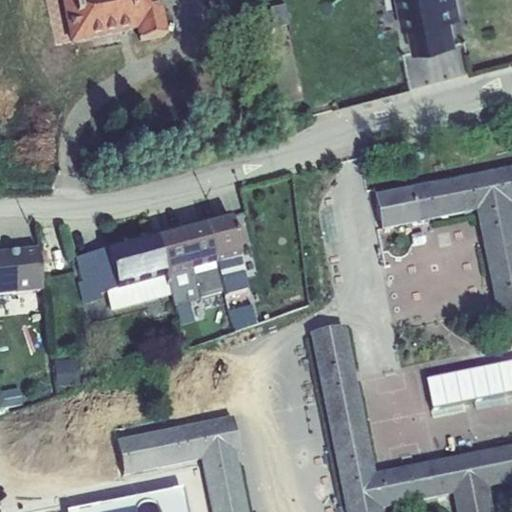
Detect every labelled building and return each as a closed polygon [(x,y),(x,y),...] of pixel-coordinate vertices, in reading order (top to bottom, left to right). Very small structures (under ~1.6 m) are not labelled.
[(60,0),(70,44),(136,31),(138,40),(167,34),(159,0),(60,0)] [(460,0),(397,0),(403,28),(409,27),(414,53),(458,44),(452,19),(464,16),(460,0)] [(273,29),(289,25),(284,6),(268,10),(273,29)] [(511,167),(374,196),(381,231),(474,212),(502,348),(511,345),(511,214),(510,205),(511,204),(511,167)] [(326,212),(331,236),(345,233),(341,209),(326,212)] [(243,215),(228,219),(239,256),(252,252),(243,215)] [(227,216),(199,223),(210,267),(239,259),(239,256),(228,219),(227,216)] [(199,223),(180,229),(190,272),(210,267),(199,223)] [(180,229),(160,234),(171,278),(190,272),(180,229)] [(105,248),(106,250),(117,293),(166,279),(171,278),(160,234),(105,248)] [(331,237),(336,261),(350,258),(345,234),(331,237)] [(37,249),(0,252),(0,296),(42,292),(37,249)] [(170,296),(166,279),(117,293),(106,250),(73,259),(84,299),(105,294),(111,312),(170,296)] [(256,321),(239,259),(210,267),(190,272),(171,278),(166,279),(170,296),(173,308),(198,302),(193,284),(205,281),(209,294),(218,292),(216,279),(219,278),(232,327),(256,321)] [(344,327),(308,334),(344,511),(381,511),(381,510),(451,496),(454,511),(490,511),(486,489),(511,483),(511,446),(374,475),(344,327)] [(22,371),(23,376),(46,376),(46,369),(42,369),(42,360),(33,361),(34,371),(22,371)] [(77,360),(53,361),(55,391),(79,390),(77,360)] [(90,396),(94,415),(148,403),(144,384),(90,396)] [(0,393),(0,409),(20,406),(17,390),(0,393)] [(67,436),(63,417),(9,429),(14,448),(67,436)] [(231,419),(116,442),(123,477),(199,461),(209,511),(246,511),(235,454),(238,453),(231,419)]
